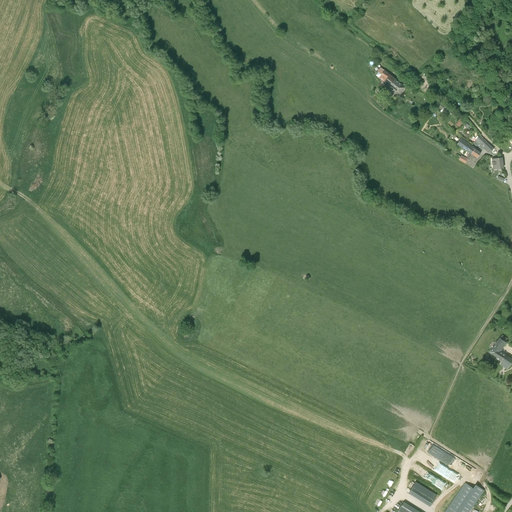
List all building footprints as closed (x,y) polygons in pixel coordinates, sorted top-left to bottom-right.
[(381,75),(386,79),(387,78),(392,83),(397,88),(401,84),(388,74),(381,68),(378,72),(382,74),(381,75)] [(387,78),(386,79),(383,83),(399,96),(406,88),(401,84),(397,88),(392,83),(387,78)] [(494,149),(480,135),(473,143),(476,146),(476,145),(481,150),(480,148),(481,147),(482,149),(484,147),(490,153),(494,149)] [(458,144),(469,152),(466,157),(468,158),(471,154),(474,148),(461,139),(458,143),(458,144)] [(468,158),(474,162),(481,153),(474,148),(471,154),(468,158)] [(502,158),(497,158),(492,159),(493,169),(503,168),(502,158)] [(506,342),(505,341),(507,338),(502,335),(496,344),(490,352),(502,360),(506,355),(505,355),(499,350),(501,347),(502,348),(504,345),(506,342)] [(510,365),(511,361),(511,359),(506,355),(502,360),(499,363),(507,369),(509,365),(510,365)] [(431,505),(438,493),(416,480),(409,492),(431,505)] [(469,511),(484,491),(475,485),(473,488),(465,483),(444,511),(469,511)]
